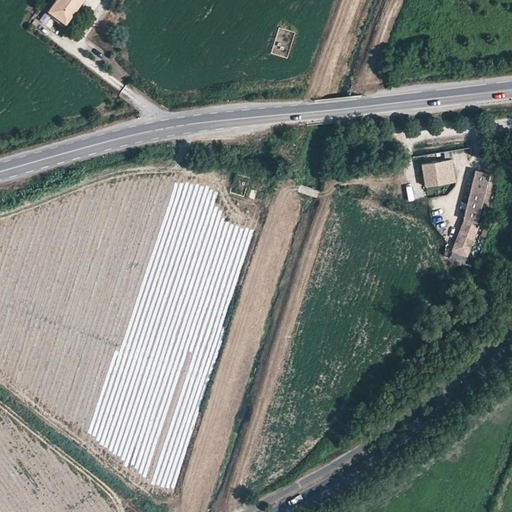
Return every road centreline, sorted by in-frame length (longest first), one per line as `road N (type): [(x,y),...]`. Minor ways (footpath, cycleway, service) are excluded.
road 1 (secondary): [(511,89),(168,126),(0,172)]
road 2 (unclassified): [(276,511),(370,459),(511,339)]
road 3 (unknown): [(408,180),(435,203),(465,192),(479,127)]
